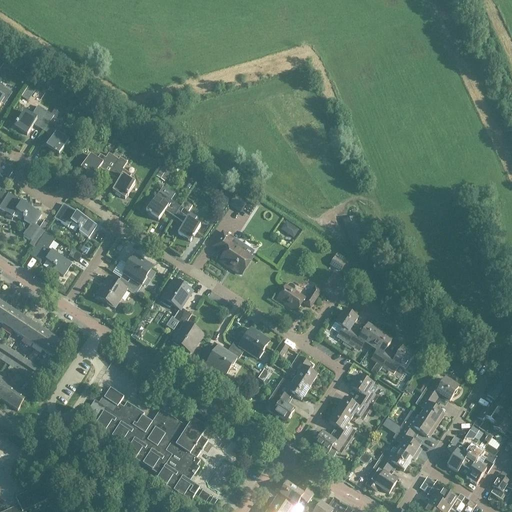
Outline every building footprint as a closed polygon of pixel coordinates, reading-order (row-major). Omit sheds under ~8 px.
[(40,85),(33,81),(30,86),(36,90),(40,85)] [(14,128),(27,136),(34,126),(43,132),(53,117),(48,114),(37,107),(31,117),(24,113),(14,128)] [(53,118),(57,121),(58,121),(62,115),(57,112),(53,117),(53,118)] [(53,118),(43,132),(53,139),(59,129),(55,126),(58,122),(58,121),(57,121),(53,118)] [(65,132),(59,129),(53,139),(46,149),(59,157),(69,142),(62,137),(65,132)] [(100,169),(109,175),(121,157),(115,153),(112,157),(109,154),(106,159),(100,155),(97,160),(90,156),(80,171),(93,179),(100,169)] [(121,157),(109,175),(119,182),(113,192),(125,200),(135,185),(128,181),(131,176),(122,170),(127,163),(126,162),(127,161),(121,157)] [(0,176),(6,180),(12,171),(0,163),(0,176)] [(180,208),(165,198),(159,193),(146,213),(158,222),(165,211),(174,218),(180,208)] [(25,231),(26,232),(23,236),(32,242),(33,241),(37,244),(45,232),(40,229),(34,226),(41,216),(27,207),(27,203),(21,203),(8,194),(0,206),(0,209),(7,214),(5,217),(11,220),(16,213),(22,217),(25,219),(23,222),(24,222),(23,224),(25,231)] [(242,212),(249,201),(238,194),(231,205),(242,212)] [(192,207),(184,202),(180,208),(174,218),(184,224),(178,234),(190,242),(200,228),(193,223),(197,218),(188,213),(192,207)] [(64,205),(58,214),(54,219),(68,228),(71,223),(78,228),(78,229),(80,230),(78,233),(88,240),(97,227),(64,205)] [(344,222),(353,246),(364,242),(355,218),(344,222)] [(292,227),(287,235),(293,239),(299,231),(292,227)] [(39,244),(33,253),(30,256),(41,262),(42,259),(53,266),(53,267),(55,269),(53,271),(63,278),(71,265),(44,247),(46,243),(48,243),(52,236),(46,232),(39,244)] [(218,255),(222,258),(231,244),(234,240),(222,233),(213,247),(220,252),(218,255)] [(234,240),(231,244),(222,258),(220,262),(240,275),(252,258),(243,252),(245,248),(234,240)] [(82,256),(73,251),(71,254),(69,257),(78,263),(82,256)] [(130,279),(127,284),(135,289),(131,294),(135,297),(142,286),(144,287),(148,281),(145,279),(152,269),(134,257),(122,274),(130,279)] [(337,258),(331,267),(341,273),(347,264),(337,258)] [(126,291),(131,294),(135,289),(127,284),(120,280),(117,285),(110,280),(98,298),(114,309),(126,291)] [(173,320),(179,323),(186,313),(180,309),(191,293),(174,282),(162,300),(179,311),(173,320)] [(287,286),(286,287),(277,300),(296,312),(301,303),(310,308),(320,292),(314,288),(306,300),(292,291),(293,290),(293,288),(292,286),(289,285),(287,286)] [(12,312),(2,305),(0,308),(0,324),(3,326),(12,312)] [(13,333),(22,318),(12,312),(3,326),(13,333)] [(342,342),(348,346),(358,330),(353,327),(357,320),(345,312),(336,325),(342,330),(339,334),(345,338),(342,342)] [(191,316),(186,313),(179,323),(184,327),(173,343),(190,354),(202,336),(185,325),(191,316)] [(32,325),(22,318),(13,333),(22,339),(32,325)] [(32,325),(22,339),(32,346),(42,331),(32,325)] [(358,330),(348,346),(353,350),(356,345),(361,349),(364,344),(371,348),(380,334),(368,327),(363,334),(358,330)] [(52,337),(42,331),(32,346),(42,352),(52,337)] [(240,333),(230,349),(241,356),(244,351),(258,360),(268,343),(250,331),(246,337),(240,333)] [(391,342),(380,334),(371,348),(377,352),(374,357),(379,360),(376,365),(382,369),(390,355),(385,352),(391,342)] [(52,337),(42,352),(52,359),(62,344),(52,337)] [(202,362),(207,365),(226,377),(236,360),(238,361),(241,356),(230,349),(227,354),(213,345),(202,362)] [(282,358),(287,349),(281,345),(276,354),(282,358)] [(14,352),(4,346),(1,350),(11,357),(14,352)] [(414,357),(402,349),(396,359),(390,355),(382,369),(388,372),(391,368),(396,371),(399,367),(405,371),(414,357)] [(14,352),(11,357),(21,363),(24,359),(14,352)] [(9,360),(0,353),(0,360),(6,364),(9,360)] [(297,357),(293,363),(297,366),(294,371),(299,375),(295,380),(309,389),(316,377),(310,373),(312,371),(309,369),(311,366),(297,357)] [(33,365),(24,359),(21,363),(30,370),(33,365)] [(9,360),(6,364),(16,371),(19,366),(9,360)] [(33,365),(30,370),(41,376),(44,372),(33,365)] [(381,370),(382,369),(376,365),(371,373),(376,377),(381,370)] [(19,366),(16,371),(25,377),(28,373),(19,366)] [(263,383),(269,375),(264,371),(258,380),(263,383)] [(28,373),(25,377),(36,384),(39,379),(28,373)] [(494,401),(508,380),(501,376),(487,396),(494,401)] [(358,394),(354,400),(370,410),(374,404),(370,401),(373,396),(368,393),(373,386),(359,378),(351,390),(358,394)] [(301,402),(309,389),(295,380),(291,386),(282,381),(275,392),(288,401),(291,395),(301,402)] [(422,394),(436,403),(440,396),(449,402),(458,389),(444,380),(440,386),(436,383),(432,388),(428,386),(422,394)] [(0,394),(0,400),(7,405),(17,391),(7,384),(0,394)] [(173,492),(182,498),(182,499),(190,504),(199,489),(190,483),(200,468),(197,467),(200,462),(197,459),(208,442),(202,438),(207,430),(193,420),(187,429),(161,411),(152,424),(143,418),(144,415),(127,404),(124,409),(119,406),(124,399),(110,390),(104,399),(103,398),(99,404),(95,402),(84,418),(95,426),(95,427),(104,433),(112,438),(121,444),(128,449),(125,453),(135,460),(134,461),(142,466),(143,465),(152,471),(151,472),(159,477),(156,480),(166,487),(165,487),(173,492)] [(17,391),(7,405),(17,412),(27,397),(17,391)] [(288,401),(275,392),(271,398),(275,401),(272,406),(277,409),(273,416),(286,424),(290,418),(292,418),(294,415),(293,413),(294,412),(284,406),(288,401)] [(425,411),(421,417),(437,428),(443,418),(443,416),(441,415),(442,414),(432,408),(436,403),(422,394),(419,400),(423,403),(420,408),(425,411)] [(362,413),(366,416),(370,410),(354,400),(351,404),(345,400),(337,412),(350,421),(354,415),(359,418),(362,413)] [(305,411),(311,414),(315,407),(308,404),(305,411)] [(475,422),(481,425),(482,423),(485,419),(495,426),(500,419),(503,415),(492,408),(489,412),(484,409),(477,420),(475,422)] [(336,428),(332,434),(348,444),(351,438),(347,436),(350,430),(346,428),(350,421),(337,412),(329,424),(336,428)] [(385,429),(392,424),(386,416),(379,421),(385,429)] [(430,438),(437,428),(421,417),(417,423),(407,417),(400,429),(413,437),(417,432),(426,438),(427,437),(428,438),(430,438)] [(506,433),(508,434),(511,436),(511,434),(511,422),(510,425),(500,419),(495,426),(492,430),(503,437),(506,433)] [(402,446),(398,452),(411,461),(414,462),(420,452),(420,450),(419,449),(419,448),(410,442),(413,437),(400,429),(393,440),(402,446)] [(474,440),(476,436),(470,432),(467,436),(474,440)] [(344,450),(348,444),(332,434),(329,439),(322,435),(314,447),(328,456),(331,450),(336,453),(339,448),(344,450)] [(484,451),(494,458),(497,453),(487,446),(484,451)] [(457,474),(461,468),(467,458),(463,455),(463,450),(459,447),(446,467),(457,474)] [(404,472),(411,461),(398,452),(393,449),(386,460),(382,457),(377,463),(391,472),(394,466),(404,472)] [(478,460),(480,457),(481,455),(473,449),(467,458),(461,468),(469,473),(475,464),(478,460)] [(38,459),(33,450),(20,456),(25,466),(38,459)] [(496,459),(494,458),(484,451),(481,455),(480,457),(492,465),(496,459)] [(214,484),(226,457),(217,453),(205,479),(214,484)] [(478,460),(475,464),(469,473),(465,479),(476,486),(486,471),(480,467),(482,464),(478,460)] [(391,472),(377,463),(366,480),(369,482),(366,486),(376,493),(379,489),(389,495),(397,483),(387,477),(391,472)] [(509,484),(508,483),(499,477),(492,488),(494,489),(491,494),(502,501),(505,496),(503,494),(506,489),(509,484)] [(4,511),(55,511),(44,485),(15,499),(18,506),(4,511)] [(301,500),(307,504),(312,496),(300,488),(297,492),(287,485),(280,495),(290,502),(297,506),(301,500)] [(442,492),(439,497),(437,495),(435,495),(433,498),(436,501),(451,511),(451,510),(454,511),(464,498),(460,496),(457,501),(442,492)] [(430,502),(427,507),(435,511),(449,511),(451,511),(436,501),(433,498),(428,495),(428,496),(425,499),(430,502)] [(301,511),(303,510),(297,506),(290,502),(287,507),(277,500),(274,506),(270,503),(267,508),(272,511),(301,511)] [(473,511),(476,506),(469,502),(466,507),(473,511)] [(323,511),(327,507),(326,507),(320,503),(314,511),(323,511)]
